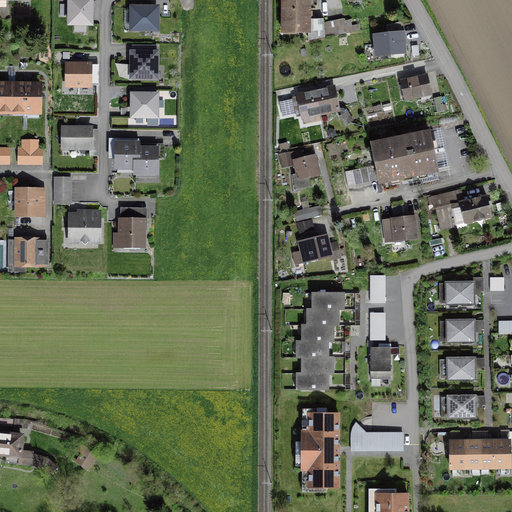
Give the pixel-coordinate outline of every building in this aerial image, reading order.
[(314,0),(285,0),(285,38),(315,38),(314,0)] [(98,1),(72,1),(71,30),(98,30),(98,1)] [(164,10),(134,10),(134,37),(164,37),(164,10)] [(363,17),(339,22),(342,36),(366,31),(363,17)] [(405,33),(373,36),(376,59),(407,55),(405,33)] [(158,54),(133,53),(132,77),(157,78),(158,54)] [(95,66),(68,66),(68,90),(95,90),(95,66)] [(432,78),(404,83),(408,103),(435,98),(432,78)] [(46,86),(0,85),(0,118),(46,118),(46,86)] [(316,93),(321,116),(343,112),(338,89),(316,93)] [(159,92),(130,92),(130,118),(159,118),(159,92)] [(321,116),(316,93),(300,96),(304,119),(321,116)] [(293,100),(281,103),(284,115),(296,112),(293,100)] [(97,129),(65,129),(65,154),(97,154),(97,129)] [(441,130),(373,144),(381,183),(449,169),(441,130)] [(147,148),(137,148),(137,143),(128,143),(117,143),(116,168),(136,168),(136,173),(155,173),(156,148),(147,148)] [(41,149),(20,148),(20,163),(41,163),(41,149)] [(8,150),(0,149),(0,164),(8,165),(8,150)] [(479,149),(473,151),(476,160),(482,157),(479,149)] [(291,154),(281,156),(284,171),(294,169),(291,154)] [(319,158),(296,163),(300,184),(324,178),(319,158)] [(374,166),(346,172),(350,186),(377,180),(374,166)] [(74,179),(56,179),(55,206),(73,207),(74,179)] [(47,191),(18,191),(18,221),(47,221),(47,191)] [(459,191),(434,197),(443,231),(454,228),(452,221),(463,218),(464,225),(493,218),(488,196),(461,202),(459,191)] [(320,206),(294,212),(296,222),(322,216),(320,206)] [(149,211),(122,211),(121,252),(148,252),(149,211)] [(104,213),(71,214),(72,247),(105,246),(104,213)] [(415,216),(382,220),(385,242),(417,239),(415,216)] [(314,222),(299,226),(302,239),(317,235),(314,222)] [(332,238),(300,245),(305,269),(337,262),(332,238)] [(51,240),(17,241),(17,271),(51,271),(51,240)] [(384,276),(371,276),(371,301),(385,301),(384,276)] [(505,279),(491,279),(490,293),(505,294),(505,279)] [(472,283),(448,283),(448,302),(473,302),(472,283)] [(333,335),(333,327),(339,327),(339,320),(339,312),(344,312),(344,305),(344,294),(313,294),(313,310),(308,310),(308,326),(303,326),(303,341),(297,341),(297,358),(303,358),(302,373),(298,373),(298,389),(329,390),(329,382),(329,374),(334,374),(334,368),(334,358),(328,358),(328,352),(328,342),(333,342),(333,335)] [(386,314),(371,314),(371,340),(386,340),(386,314)] [(511,319),(499,320),(499,334),(511,333),(511,319)] [(473,320),(447,320),(447,340),(473,340),(473,320)] [(396,346),(371,347),(372,374),(397,373),(396,346)] [(475,357),(446,358),(446,380),(475,379),(475,357)] [(476,396),(450,397),(450,417),(476,417),(476,396)] [(344,414),(313,414),(313,429),(306,429),(305,473),(311,473),(311,489),(344,489),(344,414)] [(32,422),(0,420),(0,429),(31,432),(32,422)] [(369,435),(358,425),(353,431),(353,443),(352,450),(404,450),(404,435),(369,435)] [(29,434),(0,431),(0,457),(9,458),(8,463),(36,466),(37,452),(27,451),(29,434)] [(503,442),(488,443),(474,443),(460,443),(451,443),(451,467),(511,466),(511,442),(503,442)] [(98,456),(84,448),(75,464),(90,472),(98,456)] [(406,511),(407,494),(375,493),(375,511),(406,511)]
